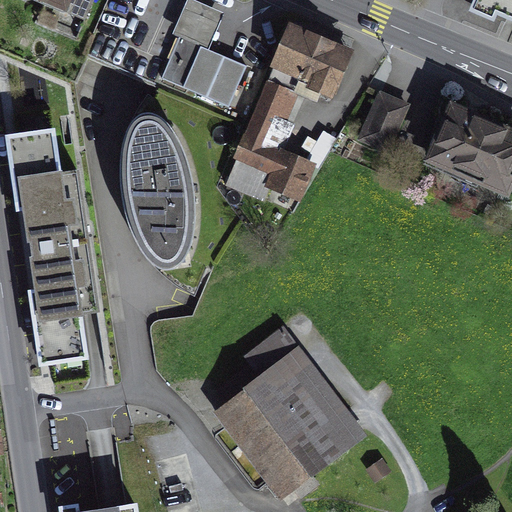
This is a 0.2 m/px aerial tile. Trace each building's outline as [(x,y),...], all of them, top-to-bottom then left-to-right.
[(28,0),(66,15),(72,0),(28,0)] [(92,0),(72,0),(66,15),(84,22),(92,0)] [(511,0),(474,0),(468,15),(495,26),(497,19),(511,25),(511,0)] [(172,38),(179,40),(209,53),(225,17),(189,1),(172,38)] [(273,72),(268,84),(304,100),(307,101),(307,100),(318,104),(320,99),(333,104),(354,53),(289,24),(270,70),(273,72)] [(161,83),(229,112),(247,70),(209,53),(179,40),(161,83)] [(268,84),(266,84),(225,188),(264,204),(270,192),(302,204),(317,166),(285,152),(295,126),(294,125),(304,100),(268,84)] [(379,93),(358,143),(390,155),(410,106),(379,93)] [(511,130),(450,104),(425,165),(509,202),(511,195),(511,130)] [(155,117),(146,116),(137,120),(131,126),(122,148),(121,172),(122,196),(131,229),(140,251),(155,269),(163,272),(170,273),(177,269),(183,263),(191,247),(195,233),(197,213),(195,191),(190,167),(185,151),(176,130),(162,120),(155,117)] [(55,131),(4,139),(16,216),(22,215),(34,293),(27,294),(39,370),(89,363),(83,320),(101,317),(79,172),(62,175),(55,131)] [(235,401),(213,414),(281,503),(367,440),(283,328),(244,358),(251,368),(226,386),(235,401)] [(382,460),(366,471),(375,484),(392,473),(382,460)]
